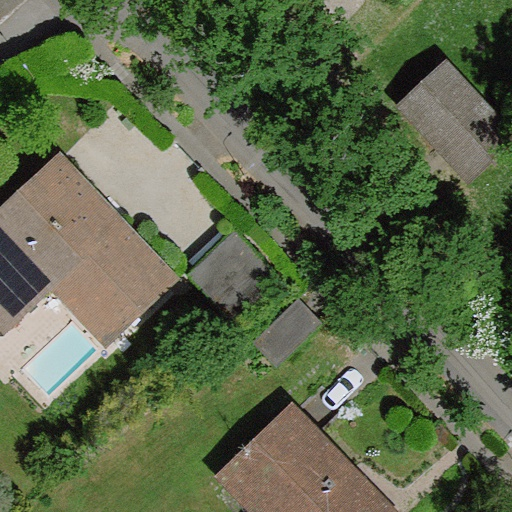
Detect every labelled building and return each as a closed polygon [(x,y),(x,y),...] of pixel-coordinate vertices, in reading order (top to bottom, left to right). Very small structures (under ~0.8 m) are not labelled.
[(511,140),(511,124),(449,61),(404,105),(474,177),(511,140)] [(173,283),(60,163),(0,219),(0,319),(8,329),(56,284),(110,343),(173,283)] [(238,232),(192,275),(237,325),(284,282),(238,232)] [(324,327),(301,302),(256,344),(280,369),(324,327)] [(385,511),(293,415),(226,478),(257,511),(385,511)]
